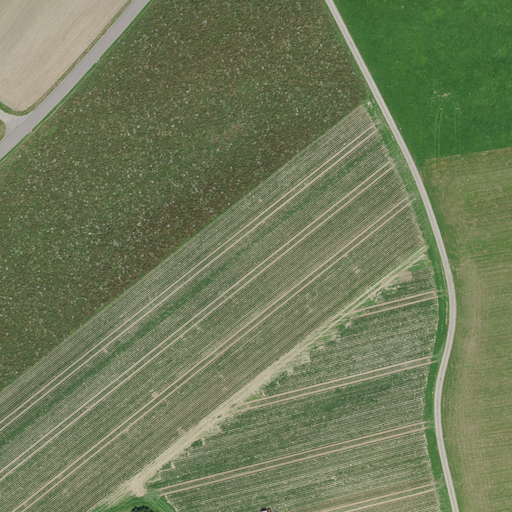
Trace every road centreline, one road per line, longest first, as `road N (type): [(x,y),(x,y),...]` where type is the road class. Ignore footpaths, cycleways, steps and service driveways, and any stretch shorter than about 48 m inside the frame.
road 1 (track): [(329,0),(392,123),(447,263),(455,326),(439,416),(459,511)]
road 2 (unclassified): [(143,0),(0,154)]
